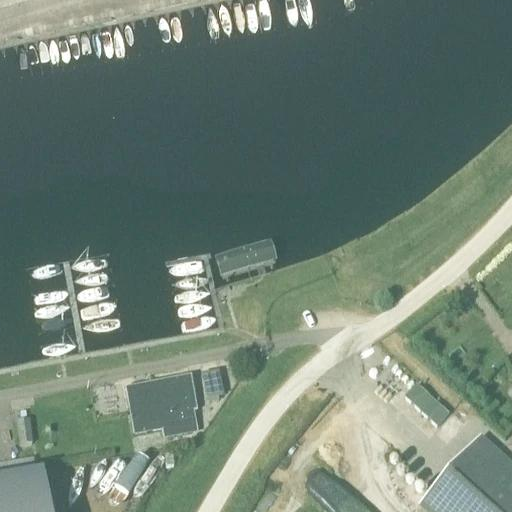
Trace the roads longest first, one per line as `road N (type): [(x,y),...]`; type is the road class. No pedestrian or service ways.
road 1 (unclassified): [(207,511),(292,388),(427,290),(511,209)]
road 2 (unknown): [(346,346),(379,480),(398,511)]
